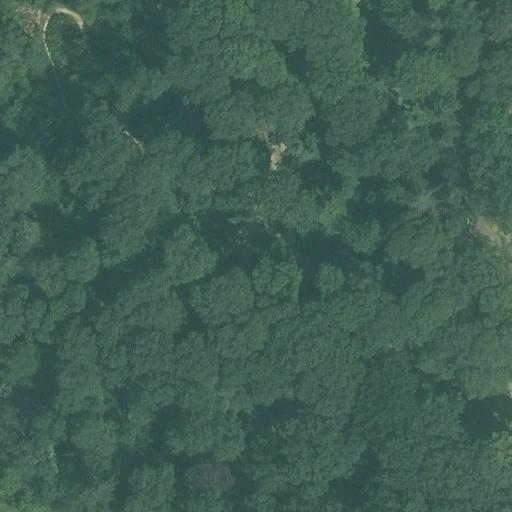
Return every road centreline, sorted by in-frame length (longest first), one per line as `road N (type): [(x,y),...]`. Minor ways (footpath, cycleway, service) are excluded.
road 1 (track): [(269,245),(388,295),(410,394),(441,427),(450,475),(475,511)]
road 2 (unclassified): [(511,389),(487,302),(492,262),(511,231)]
